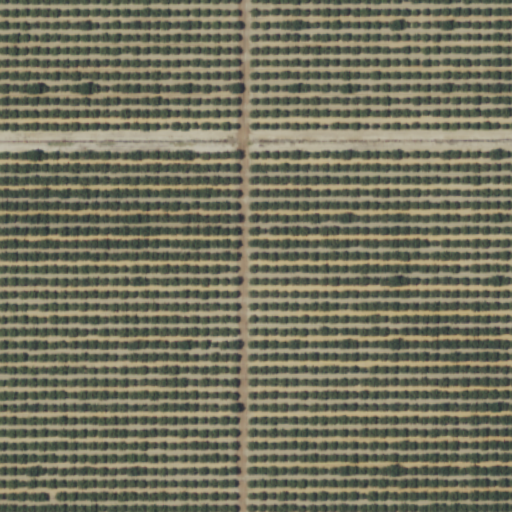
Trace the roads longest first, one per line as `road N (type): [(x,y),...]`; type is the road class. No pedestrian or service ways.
road 1 (track): [(239,0),(237,511)]
road 2 (track): [(0,140),(511,139)]
